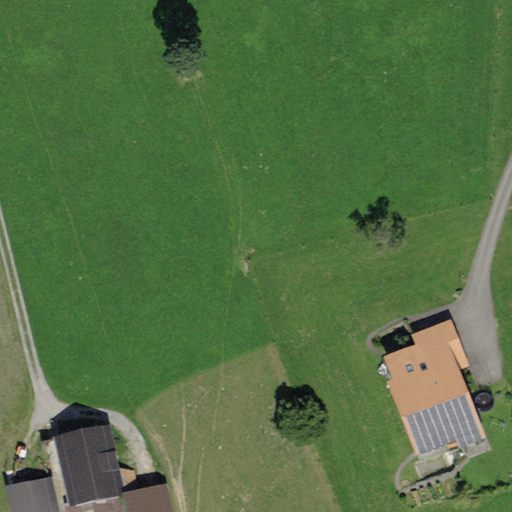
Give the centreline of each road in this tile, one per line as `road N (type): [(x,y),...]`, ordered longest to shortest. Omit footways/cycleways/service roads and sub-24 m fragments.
road 1 (track): [(55,413),(0,204)]
road 2 (track): [(494,378),(478,333),(475,276),(511,173)]
